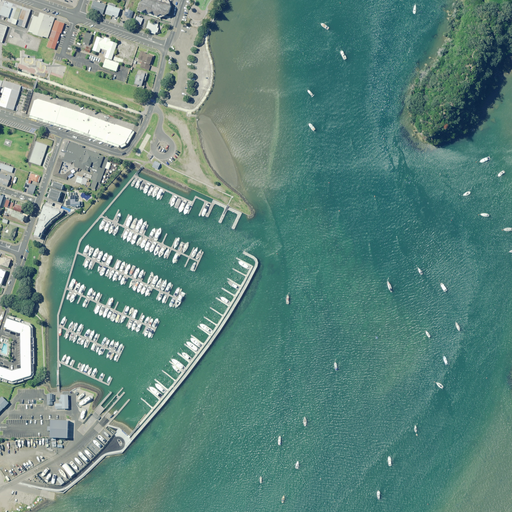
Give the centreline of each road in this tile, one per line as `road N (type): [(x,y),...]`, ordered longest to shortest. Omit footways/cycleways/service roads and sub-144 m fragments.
road 1 (residential): [(166,46),(150,107),(128,149),(61,134)]
road 2 (unclassified): [(0,489),(69,443),(72,392)]
